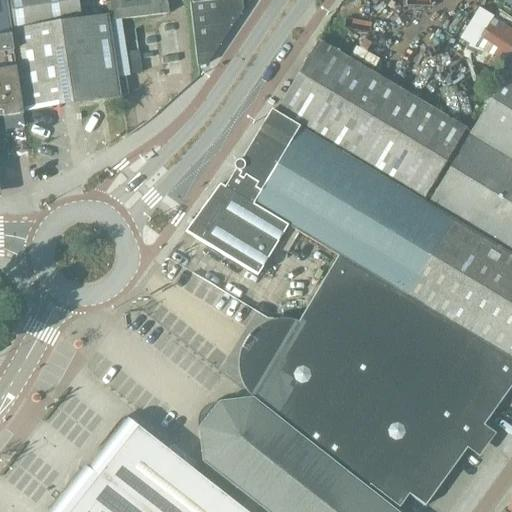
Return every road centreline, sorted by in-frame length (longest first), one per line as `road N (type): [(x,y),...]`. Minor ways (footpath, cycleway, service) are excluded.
road 1 (secondary): [(119,228),(216,130),(307,0)]
road 2 (secondary): [(281,0),(201,116),(104,216)]
road 3 (secondary): [(0,399),(63,295)]
